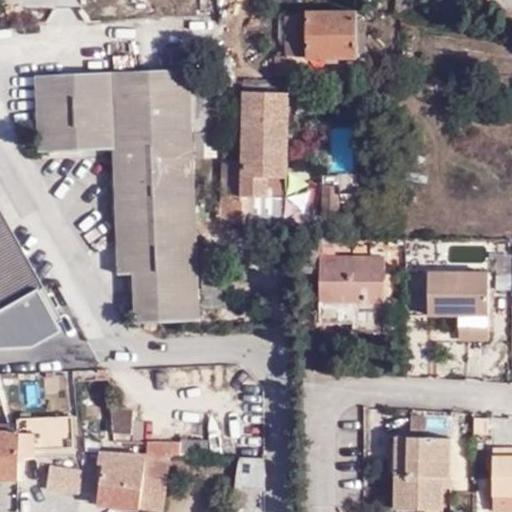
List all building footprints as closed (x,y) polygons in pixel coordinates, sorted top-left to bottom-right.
[(287,81),(306,81),(307,58),(358,57),(359,11),(308,12),(308,17),(288,17),(286,57),(273,57),(272,75),(287,75),(287,81)] [(193,319),(187,132),(186,84),(185,69),(157,70),(33,73),(36,150),(109,150),(110,158),(114,273),(130,273),(131,321),(193,319)] [(286,94),(285,81),(241,82),(241,93),(286,94)] [(198,83),(186,84),(187,132),(199,131),(198,83)] [(216,130),(216,83),(198,83),(199,131),(216,130)] [(286,94),(241,93),(239,162),(221,161),(220,198),(284,199),(286,94)] [(339,181),(322,181),(322,218),(338,218),(339,181)] [(281,224),(284,199),(220,198),(220,224),(281,224)] [(0,350),(34,350),(63,333),(37,292),(0,219),(0,350)] [(320,251),(320,230),(319,230),(304,230),(301,263),(317,264),(317,299),(333,300),(333,290),(362,290),(362,300),(380,300),(379,245),(367,245),(367,239),(354,239),(354,251),(320,251)] [(426,266),(426,307),(460,306),(459,331),(481,331),(482,267),(426,266)] [(239,308),(237,277),(200,281),(205,312),(239,308)] [(333,290),(333,300),(362,300),(362,290),(333,290)] [(380,300),(362,300),(333,300),(317,299),(316,322),(348,322),(348,332),(379,332),(380,300)] [(108,407),(109,434),(127,435),(129,408),(108,407)] [(421,409),(405,408),(404,427),(421,428),(421,409)] [(78,422),(77,422),(23,423),(20,435),(0,434),(0,482),(20,483),(22,461),(76,463),(78,432),(78,422)] [(386,469),(390,470),(402,470),(406,430),(388,429),(386,469)] [(402,470),(390,470),(391,502),(439,504),(443,432),(406,430),(402,470)] [(185,442),(167,442),(167,456),(168,456),(168,454),(195,455),(196,438),(185,438),(185,442)] [(164,455),(167,456),(167,442),(142,442),(142,455),(164,455)] [(511,443),(491,442),(489,508),(511,509),(511,443)] [(139,478),(141,455),(104,454),(101,502),(137,507),(139,478)] [(141,455),(139,478),(164,479),(164,455),(142,455),(141,455)] [(267,458),(243,457),(239,489),(267,491),(267,458)] [(84,473),(54,470),(52,492),(82,496),(84,473)] [(139,478),(137,507),(161,509),(164,479),(139,478)]
